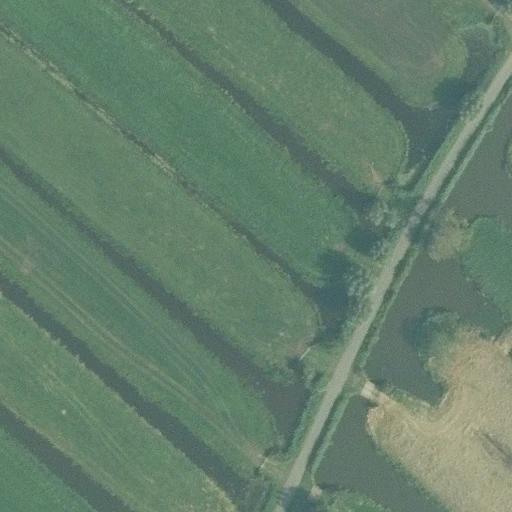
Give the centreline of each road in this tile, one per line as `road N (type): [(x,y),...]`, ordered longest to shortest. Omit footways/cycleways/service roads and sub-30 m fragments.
road 1 (unclassified): [(278,511),(413,217),(511,57)]
road 2 (track): [(416,426),(269,315)]
road 3 (track): [(329,503),(290,484),(226,425)]
